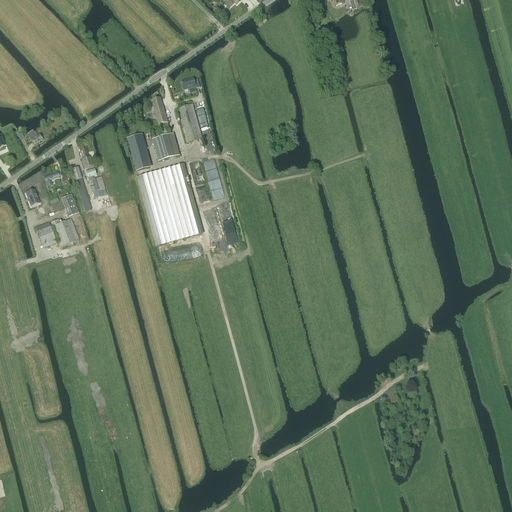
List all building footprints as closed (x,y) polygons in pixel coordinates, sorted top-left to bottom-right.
[(228,0),(229,1),(224,6),(228,9),(234,3),(237,6),(241,2),(239,0),(228,0)] [(193,79),(181,82),(184,91),(195,88),(196,89),(200,88),(197,80),(194,81),(193,79)] [(159,126),(168,123),(160,98),(151,101),(156,118),(155,118),(156,119),(157,119),(159,126)] [(187,144),(202,140),(193,105),(177,110),(187,144)] [(168,126),(160,128),(162,136),(170,134),(168,126)] [(15,133),(14,134),(16,137),(17,136),(19,141),(25,138),(22,133),(20,134),(18,131),(15,133)] [(35,145),(43,140),(39,135),(38,136),(35,132),(34,132),(35,133),(33,133),(30,135),(29,137),(28,136),(28,137),(31,141),(32,140),(35,145)] [(173,134),(152,140),(158,162),(180,156),(173,134)] [(143,139),(129,143),(131,151),(145,147),(143,139)] [(82,160),(85,169),(93,167),(90,157),(88,157),(85,147),(79,149),(83,160),(82,160)] [(182,166),(139,178),(158,247),(201,235),(182,166)] [(71,170),(75,181),(81,179),(82,179),(79,168),(71,170)] [(88,172),(86,173),(88,178),(88,179),(93,177),(95,176),(96,176),(94,170),(92,171),(88,172)] [(45,182),(46,181),(48,187),(52,186),(50,180),(59,177),(58,173),(44,179),(45,182)] [(89,181),(88,181),(92,193),(93,193),(94,199),(107,196),(105,189),(101,177),(94,180),(89,181)] [(39,204),(34,190),(26,194),(31,207),(39,204)] [(71,195),(61,199),(68,218),(79,214),(71,195)] [(71,219),(69,220),(59,223),(58,220),(50,223),(60,248),(79,240),(71,219)] [(57,243),(49,223),(35,228),(43,248),(57,243)]
